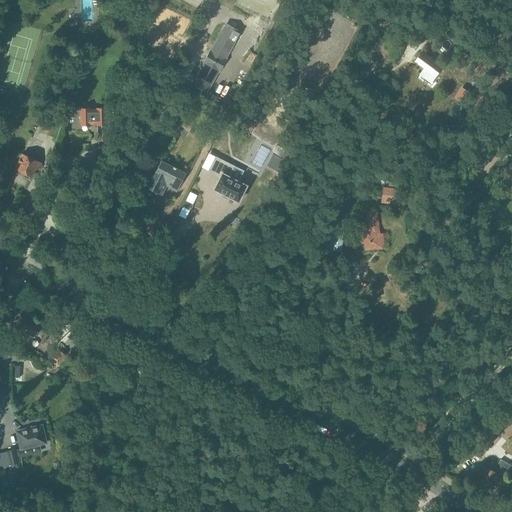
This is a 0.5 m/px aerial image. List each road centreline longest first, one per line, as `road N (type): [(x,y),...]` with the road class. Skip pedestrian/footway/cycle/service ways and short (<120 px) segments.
road 1 (secondary): [(475,511),(397,464),(0,262)]
road 2 (track): [(404,468),(511,355)]
road 3 (unknown): [(511,360),(416,460)]
